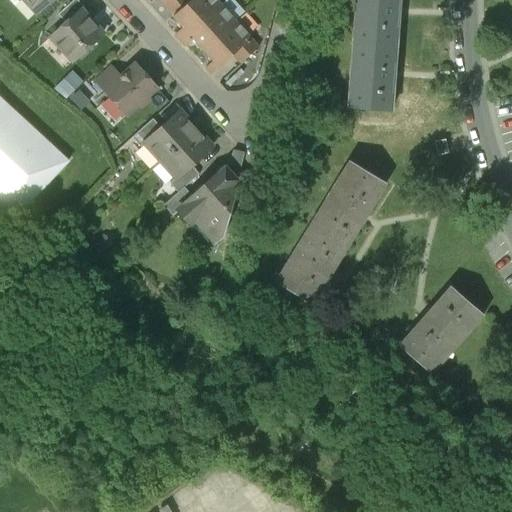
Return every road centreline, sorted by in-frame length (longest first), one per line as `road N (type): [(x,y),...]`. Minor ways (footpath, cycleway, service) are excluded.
road 1 (residential): [(465,0),(472,93),(511,213)]
road 2 (residential): [(120,0),(248,139)]
